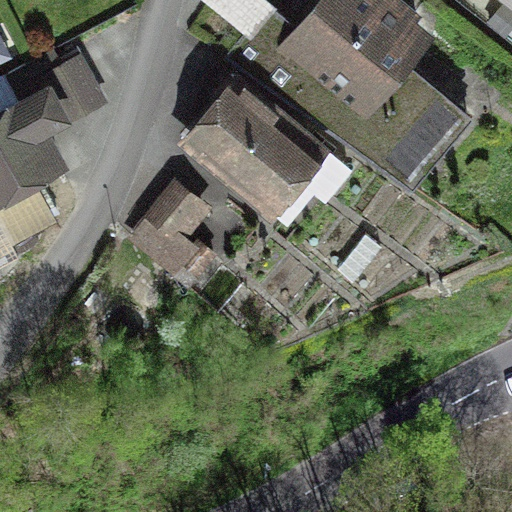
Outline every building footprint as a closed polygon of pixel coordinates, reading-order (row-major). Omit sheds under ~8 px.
[(206,0),(243,30),(260,14),(266,6),(259,0),(206,0)] [(260,14),(243,30),(221,58),(234,67),(408,188),(409,186),(405,183),(464,113),(400,61),(406,54),(404,43),(412,34),(402,25),(411,14),(394,0),(327,0),(294,42),(260,14)] [(99,101),(76,59),(49,73),(72,116),(99,101)] [(224,102),(189,146),(260,204),(310,142),(311,141),(228,74),(213,93),(224,102)] [(0,109),(0,195),(55,166),(35,129),(59,116),(44,89),(21,101),(20,99),(0,109)] [(171,186),(148,215),(177,237),(199,208),(171,186)] [(193,274),(210,254),(194,241),(178,260),(193,274)]
